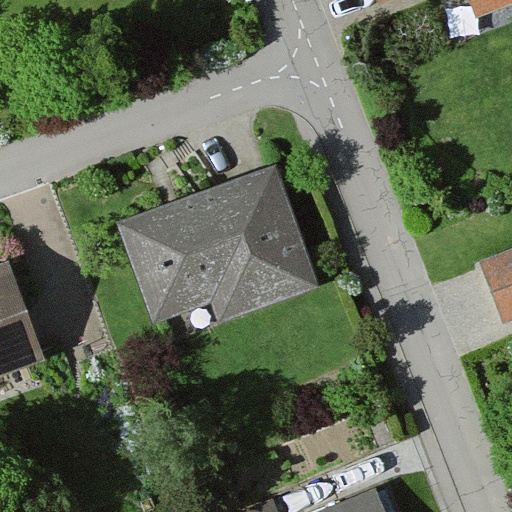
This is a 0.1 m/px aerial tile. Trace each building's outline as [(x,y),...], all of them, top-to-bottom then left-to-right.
[(407,0),(375,0),(379,11),(407,0)] [(511,0),(461,0),(470,23),(511,7),(511,0)] [(313,295),(269,173),(116,227),(150,325),(208,305),(217,328),(313,295)] [(511,256),(481,269),(505,326),(511,323),(511,256)] [(6,266),(0,268),(0,373),(38,360),(6,266)] [(375,511),(365,490),(316,511),(375,511)]
